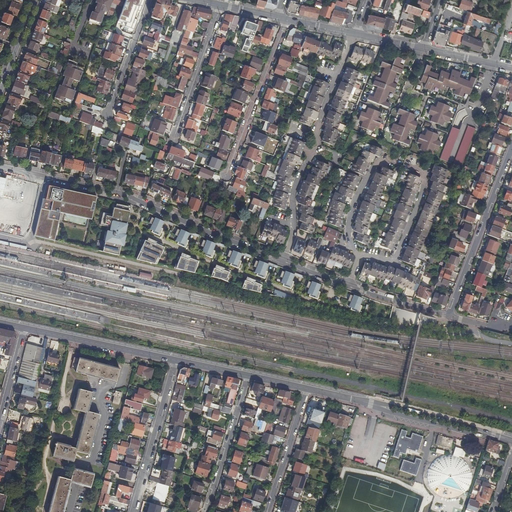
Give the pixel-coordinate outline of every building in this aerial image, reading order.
[(112,2),(112,0),(96,0),(95,3),(97,4),(93,13),(92,12),(89,20),(96,22),(101,23),(104,15),(103,15),(104,12),(108,13),(112,2)] [(108,13),(111,14),(112,15),(114,9),(113,9),(115,5),(113,5),(114,3),(116,4),(116,6),(117,6),(118,5),(121,6),(123,0),(113,0),(113,3),(112,2),(108,13)] [(143,0),(126,0),(117,26),(131,32),(143,0)] [(171,1),(163,0),(156,0),(150,17),(159,20),(162,13),(165,11),(167,12),(169,5),(171,1)] [(276,7),(278,0),(266,0),(264,5),(264,7),(272,8),(276,7)] [(288,12),(295,13),(298,4),(296,3),(297,1),(291,0),(289,0),(287,8),(288,12)] [(295,13),(316,18),(322,0),(316,0),(314,7),(298,4),(295,13)] [(429,0),(421,0),(421,1),(418,0),(417,3),(420,4),(419,7),(426,10),(428,5),(430,6),(431,3),(429,3),(429,0)] [(468,0),(461,0),(459,8),(470,12),(473,2),(468,0)] [(20,5),(12,2),(7,12),(16,16),(20,5)] [(56,13),(58,7),(45,2),(43,7),(39,5),(38,8),(42,10),(43,8),(56,13)] [(319,14),(330,18),(333,10),(335,4),(332,3),(330,7),(323,4),(319,14)] [(419,15),(421,9),(405,3),(403,9),(405,10),(419,15)] [(169,5),(167,12),(167,13),(176,16),(179,8),(169,5)] [(212,11),(194,7),(191,13),(190,17),(193,18),(193,16),(198,18),(202,19),(203,16),(207,17),(206,20),(210,21),(211,19),(210,18),(212,11)] [(345,18),(343,23),(345,24),(350,22),(353,15),(351,13),(352,10),(349,9),(347,13),(348,13),(347,18),(345,18)] [(51,13),(42,10),(39,17),(48,21),(51,13)] [(190,17),(191,13),(187,12),(184,10),(179,24),(176,30),(181,32),(183,25),(184,25),(185,26),(184,29),(186,30),(190,18),(190,17)] [(329,21),(343,24),(343,23),(345,18),(347,18),(348,13),(347,13),(333,10),(330,18),(329,21)] [(427,18),(429,12),(423,10),(421,16),(427,18)] [(485,22),(486,18),(467,11),(463,24),(466,25),(470,26),(476,28),(479,29),(481,30),(482,27),(470,23),(472,18),(478,19),(477,21),(482,22),(482,21),(485,22)] [(403,19),(406,20),(408,14),(404,12),(402,12),(400,18),(403,19)] [(10,26),(13,16),(4,13),(0,22),(10,26)] [(232,22),(234,15),(226,14),(220,31),(225,33),(229,21),(232,22)] [(231,35),(238,16),(234,15),(232,22),(228,34),(231,35)] [(381,32),(382,27),(385,18),(369,15),(365,24),(368,29),(381,32)] [(390,34),(394,35),(397,27),(394,26),(393,29),(392,28),(395,19),(393,18),(393,20),(385,17),(385,18),(382,27),(391,30),(390,34)] [(197,20),(190,18),(186,30),(190,31),(193,32),(197,20)] [(410,33),(414,23),(406,20),(403,19),(400,27),(399,29),(410,33)] [(47,23),(38,20),(34,30),(43,34),(47,23)] [(254,34),(256,28),(254,27),(255,25),(245,21),(239,37),(242,38),(244,30),(254,34)] [(254,55),(256,52),(251,50),(253,44),(252,44),(253,42),(258,44),(259,42),(262,35),(258,34),(257,37),(255,36),(257,31),(260,31),(263,22),(259,21),(256,28),(254,34),(247,53),(254,55)] [(154,40),(156,41),(157,41),(159,33),(162,26),(160,25),(152,22),(151,27),(152,27),(157,29),(156,31),(157,32),(155,37),(154,40)] [(68,31),(74,33),(77,27),(70,24),(68,31)] [(470,26),(466,25),(464,30),(460,42),(470,46),(473,38),(466,36),(470,26)] [(299,51),(305,36),(294,34),(296,29),(292,28),(290,31),(286,40),(300,43),(299,45),(299,44),(298,46),(295,44),(293,48),(299,51)] [(436,44),(445,46),(450,32),(448,31),(447,34),(440,32),(441,29),(437,28),(433,40),(436,44)] [(273,31),(266,29),(263,37),(270,40),(272,36),(272,33),(273,31)] [(449,41),(459,44),(460,42),(464,30),(462,29),(461,31),(458,30),(457,33),(452,32),(449,41)] [(43,34),(34,30),(31,39),(32,39),(31,42),(39,44),(39,42),(40,42),(43,35),(45,36),(45,35),(43,34)] [(181,52),(190,56),(193,48),(186,45),(188,40),(187,40),(188,38),(190,31),(186,30),(181,41),(178,51),(181,52)] [(227,35),(223,33),(221,37),(224,37),(223,40),(221,39),(217,38),(214,47),(219,48),(219,50),(222,51),(224,45),(226,38),(227,35)] [(111,43),(120,47),(124,37),(114,34),(111,43)] [(153,40),(145,37),(143,44),(152,47),(154,42),(155,42),(156,41),(154,40),(153,40)] [(316,53),(320,43),(305,37),(301,47),(304,48),(303,52),(308,54),(309,50),(316,53)] [(470,46),(470,48),(479,51),(482,42),(475,39),(473,38),(470,46)] [(31,42),(30,41),(28,48),(37,52),(39,45),(39,44),(31,42)] [(62,52),(61,53),(67,55),(71,44),(66,42),(64,42),(63,44),(65,45),(63,52),(62,52)] [(328,45),(321,42),(320,43),(316,53),(323,56),(324,54),(327,55),(330,47),(327,46),(328,45)] [(333,48),(330,47),(327,55),(330,57),(331,54),(338,57),(343,46),(336,43),(333,48)] [(109,51),(108,52),(119,56),(122,48),(111,44),(109,51)] [(224,45),(222,51),(233,55),(235,49),(224,45)] [(142,47),(138,56),(146,59),(148,52),(147,52),(148,49),(142,47)] [(361,60),(365,52),(362,51),(362,50),(355,47),(350,58),(357,61),(358,59),(361,60)] [(298,53),(299,51),(293,48),(290,56),(296,58),(298,53)] [(373,64),(376,55),(373,53),(373,52),(366,49),(365,52),(361,60),(361,61),(368,64),(369,62),(373,64)] [(222,51),(219,50),(218,53),(232,58),(233,55),(222,51)] [(213,66),(218,53),(213,51),(208,64),(213,66),(213,67),(214,67),(214,66),(213,66)] [(103,58),(115,62),(116,59),(118,60),(119,56),(106,52),(103,58)] [(23,60),(35,65),(36,61),(33,60),(35,56),(26,53),(23,60)] [(292,58),(282,55),(278,65),(288,68),(292,58)] [(182,65),(191,68),(194,61),(189,59),(190,58),(188,57),(188,58),(184,57),(182,65)] [(263,60),(253,57),(249,66),(259,70),(263,60)] [(400,65),(402,59),(396,57),(392,66),(382,62),(381,66),(385,68),(380,79),(376,77),(373,85),(377,87),(373,97),(369,96),(367,100),(388,108),(389,104),(385,102),(389,91),(394,93),(397,85),(392,83),(396,73),(400,74),(401,74),(404,66),(400,65)] [(133,66),(136,67),(142,70),(143,68),(142,68),(144,61),(136,58),(133,66)] [(68,60),(67,62),(76,66),(75,69),(83,72),(84,69),(77,66),(77,64),(68,60)] [(33,65),(23,61),(20,69),(24,70),(25,69),(29,71),(30,68),(32,69),(33,65)] [(92,62),(90,61),(85,74),(93,76),(94,77),(95,73),(96,71),(90,69),(92,62)] [(76,66),(67,62),(63,74),(61,79),(64,80),(61,86),(59,85),(54,97),(63,101),(64,98),(72,101),(76,91),(70,89),(71,86),(70,86),(72,81),(73,79),(79,81),(83,72),(75,69),(76,66)] [(291,70),(293,71),(299,74),(306,76),(309,69),(294,63),(291,70)] [(112,69),(101,65),(97,75),(112,80),(115,70),(112,69)] [(240,77),(249,80),(252,74),(254,74),(256,70),(245,65),(240,77)] [(291,70),(277,65),(274,73),(280,75),(280,77),(281,78),(284,72),(285,73),(286,71),(290,72),(291,72),(291,70)] [(432,67),(428,65),(421,82),(426,84),(425,88),(433,91),(435,87),(444,90),(445,86),(456,90),(454,94),(462,97),(464,93),(470,95),(476,79),(472,78),(470,82),(460,78),(461,74),(453,71),(452,75),(442,71),(440,76),(430,72),(432,67)] [(132,78),(131,80),(141,84),(144,74),(143,74),(144,70),(142,70),(136,67),(134,71),(137,72),(134,79),(132,78)] [(178,75),(187,78),(190,71),(181,67),(178,75)] [(358,73),(348,69),(345,76),(355,80),(358,73)] [(25,84),(29,74),(19,71),(18,75),(16,80),(25,84)] [(215,76),(206,73),(205,77),(206,78),(204,82),(203,82),(202,86),(210,89),(215,76)] [(301,88),(306,76),(299,74),(298,77),(301,78),(300,81),(298,86),(301,88)] [(183,91),(187,79),(176,75),(175,79),(180,81),(180,83),(178,82),(175,89),(183,91)] [(355,80),(345,76),(342,83),(352,87),(355,80)] [(156,81),(154,85),(165,87),(166,84),(168,80),(157,77),(156,81)] [(285,81),(278,78),(275,84),(274,84),(273,88),(283,92),(287,82),(285,81)] [(498,83),(497,83),(494,89),(504,93),(508,82),(500,78),(498,83)] [(111,83),(100,79),(96,91),(106,94),(111,83)] [(324,91),(327,83),(317,79),(314,86),(324,91)] [(134,93),(135,89),(137,84),(128,80),(125,89),(134,93)] [(241,90),(248,93),(249,90),(250,91),(253,84),(245,80),(243,86),(241,90)] [(24,86),(25,86),(25,85),(15,81),(11,91),(23,95),(24,91),(22,91),(24,86)] [(342,83),(341,82),(338,90),(335,97),(332,104),(329,111),(326,118),(327,119),(330,112),(331,112),(333,105),(336,97),(339,90),(342,83)] [(328,84),(327,83),(324,91),(321,98),(318,105),(315,112),(316,112),(313,120),(314,120),(320,106),(319,105),(323,98),(322,98),(328,84)] [(352,87),(342,83),(339,90),(349,94),(352,87)] [(321,98),(324,91),(314,86),(311,94),(321,98)] [(268,88),(264,99),(271,102),(273,103),(275,98),(274,97),(275,94),(275,93),(275,92),(274,91),(273,93),(272,93),(273,90),(268,88)] [(234,100),(244,104),(248,93),(241,90),(238,89),(234,100)] [(135,94),(124,90),(121,99),(132,103),(135,94)] [(349,94),(339,90),(336,97),(346,101),(347,102),(349,94)] [(200,91),(195,103),(197,103),(204,106),(209,94),(200,91)] [(10,106),(17,108),(21,98),(10,93),(9,96),(9,97),(7,103),(11,104),(10,106)] [(95,99),(78,93),(75,102),(79,104),(81,98),(84,99),(94,102),(95,99)] [(175,107),(177,108),(181,95),(176,93),(174,99),(166,96),(163,103),(165,103),(175,107)] [(321,98),(311,94),(308,101),(318,105),(321,98)] [(28,96),(27,99),(47,107),(48,103),(28,96)] [(343,109),(346,101),(336,97),(333,105),(343,109)] [(264,101),(261,108),(264,109),(273,113),(277,104),(273,103),(271,102),(271,103),(264,101)] [(306,108),(315,112),(318,105),(308,101),(305,108),(306,108)] [(242,106),(231,102),(227,112),(238,117),(242,106)] [(135,107),(133,106),(131,105),(130,106),(123,103),(122,108),(123,108),(123,109),(122,111),(123,111),(128,113),(129,109),(130,108),(133,109),(134,109),(135,107)] [(165,103),(164,105),(167,106),(165,111),(169,113),(167,119),(172,120),(176,110),(175,109),(175,107),(165,103)] [(204,106),(197,103),(192,117),(194,118),(199,120),(204,106)] [(450,107),(438,103),(436,108),(432,106),(429,114),(433,116),(431,121),(442,126),(445,121),(449,122),(452,114),(448,113),(450,107)] [(333,105),(331,112),(340,116),(341,116),(343,109),(333,105)] [(14,109),(6,106),(1,118),(9,121),(14,109)] [(313,120),(316,112),(315,112),(306,108),(303,116),(311,119),(313,120)] [(379,112),(368,108),(366,114),(361,112),(358,120),(362,122),(362,123),(360,127),(372,131),(374,126),(378,127),(381,120),(377,118),(379,112)] [(263,115),(261,120),(263,121),(271,124),(276,114),(273,113),(264,109),(262,115),(263,115)] [(415,115),(399,109),(398,113),(402,115),(398,125),(394,124),(391,132),(395,134),(393,139),(409,145),(410,141),(406,139),(410,129),(415,130),(418,123),(413,121),(415,115)] [(121,119),(125,120),(127,114),(122,112),(118,111),(116,115),(119,116),(119,118),(121,119)] [(330,112),(327,119),(329,120),(337,123),(340,116),(331,112),(330,112)] [(79,121),(82,122),(87,124),(93,126),(101,129),(103,124),(91,120),(92,116),(83,113),(79,121)] [(510,126),(511,120),(511,118),(505,116),(500,114),(498,118),(502,120),(501,123),(510,126)] [(298,122),(309,126),(311,119),(303,116),(301,115),(298,122)] [(159,134),(163,136),(166,128),(165,127),(166,124),(154,119),(150,131),(153,132),(159,134)] [(188,119),(185,129),(195,132),(197,127),(194,126),(196,122),(193,121),(188,119)] [(222,130),(232,134),(236,123),(227,119),(223,127),(222,130)] [(9,124),(0,121),(0,120),(0,130),(5,133),(9,124)] [(329,120),(326,127),(327,127),(336,131),(339,124),(337,123),(329,120)] [(271,124),(263,121),(261,125),(263,126),(262,130),(273,134),(276,126),(271,124)] [(135,125),(133,124),(128,123),(124,134),(122,133),(121,135),(123,136),(128,138),(130,139),(135,125)] [(476,129),(462,124),(460,130),(453,127),(441,159),(462,167),(476,129)] [(506,136),(509,128),(499,124),(498,126),(500,127),(499,129),(497,133),(506,136)] [(337,131),(336,131),(327,127),(324,134),(325,134),(326,135),(334,139),(337,131)] [(192,141),(195,133),(187,130),(184,138),(192,141)] [(438,135),(427,131),(425,136),(421,134),(418,143),(422,144),(420,150),(431,154),(433,148),(438,150),(441,142),(436,141),(438,135)] [(159,134),(153,132),(150,143),(155,145),(159,134)] [(14,141),(15,138),(9,136),(9,135),(3,133),(2,137),(14,141)] [(501,147),(504,137),(495,134),(491,143),(493,144),(501,147)] [(213,146),(226,151),(230,139),(228,139),(229,137),(226,136),(222,135),(219,144),(214,143),(213,146)] [(336,139),(334,139),(326,135),(323,142),(333,146),(336,139)] [(118,145),(127,148),(130,140),(121,136),(120,139),(119,144),(118,145)] [(100,145),(107,148),(109,141),(101,138),(100,145)] [(279,142),(270,138),(266,148),(273,151),(271,155),(273,156),(279,142)] [(300,150),(303,143),(293,139),(290,146),(300,150)] [(130,140),(127,148),(136,151),(136,150),(142,153),(145,145),(139,143),(138,142),(135,141),(132,140),(130,140)] [(499,155),(502,147),(501,147),(493,144),(491,149),(490,152),(499,155)] [(14,155),(15,156),(25,158),(27,149),(23,148),(23,146),(19,145),(19,147),(16,147),(16,146),(13,145),(11,155),(14,156),(14,155)] [(297,157),(300,150),(290,146),(288,153),(297,157)] [(374,156),(378,157),(381,150),(371,146),(368,153),(373,155),(374,156)] [(184,151),(171,147),(168,153),(181,158),(182,156),(183,157),(184,154),(183,154),(184,151)] [(256,149),(249,147),(245,157),(253,160),(259,163),(261,158),(256,156),(259,150),(258,150),(256,149)] [(219,156),(218,157),(224,160),(227,152),(219,149),(217,155),(219,156)] [(35,161),(38,162),(40,153),(30,151),(28,160),(31,160),(35,161)] [(51,154),(49,164),(57,166),(59,161),(60,161),(61,156),(54,154),(54,152),(52,151),(51,154)] [(373,155),(368,153),(363,151),(360,158),(369,161),(370,162),(373,155)] [(38,162),(36,168),(40,169),(41,165),(41,163),(49,164),(51,154),(42,152),(39,162),(38,162)] [(181,158),(168,153),(167,153),(166,152),(164,157),(183,164),(192,167),(194,163),(188,160),(181,158)] [(218,170),(221,161),(209,156),(198,152),(197,155),(203,157),(204,156),(211,159),(208,166),(218,170)] [(298,157),(297,157),(288,153),(285,161),(293,164),(295,165),(298,157)] [(194,163),(196,156),(191,154),(188,160),(194,163)] [(485,163),(494,167),(498,158),(490,155),(487,162),(486,162),(485,163)] [(62,158),(60,167),(71,169),(73,159),(74,157),(70,156),(70,158),(69,158),(68,159),(62,158)] [(245,157),(242,156),(241,159),(243,160),(241,163),(240,167),(251,172),(253,165),(252,164),(253,160),(245,157)] [(369,161),(360,158),(359,157),(356,164),(364,168),(365,168),(366,169),(369,161)] [(73,159),(71,169),(82,172),(84,164),(84,162),(73,159)] [(293,164),(285,161),(283,160),(280,167),(290,171),(293,164)] [(84,164),(82,172),(84,172),(91,174),(93,164),(89,163),(90,162),(87,161),(86,164),(84,164)] [(154,164),(153,168),(163,171),(165,165),(163,164),(163,163),(161,162),(160,163),(155,161),(154,164)] [(328,166),(318,162),(315,169),(324,172),(325,173),(328,166)] [(482,173),(491,176),(494,167),(485,163),(485,164),(486,165),(485,167),(480,165),(478,171),(482,173)] [(364,168),(356,164),(354,164),(351,171),(361,175),(364,168)] [(237,175),(236,178),(241,180),(242,178),(242,177),(245,170),(237,166),(234,174),(237,175)] [(436,166),(433,173),(434,173),(443,177),(446,170),(436,166)] [(287,178),(290,171),(280,167),(280,168),(278,172),(277,174),(279,175),(287,178)] [(94,168),(91,180),(95,181),(96,176),(105,178),(107,170),(98,168),(97,168),(94,168)] [(176,168),(172,178),(177,180),(180,172),(181,170),(176,168)] [(324,172),(315,169),(314,168),(311,175),(320,179),(321,179),(324,172)] [(393,172),(383,168),(381,175),(387,178),(390,179),(393,172)] [(107,170),(105,178),(115,180),(117,172),(114,171),(108,170),(107,170)] [(203,178),(209,180),(211,181),(213,174),(206,171),(203,178)] [(135,176),(133,185),(143,187),(142,189),(145,190),(150,178),(145,177),(144,178),(142,178),(143,174),(136,172),(135,176)] [(359,177),(349,173),(346,180),(354,184),(355,184),(356,185),(359,177)] [(374,181),(377,174),(376,173),(373,180),(372,180),(366,194),(367,195),(368,195),(371,188),(374,181)] [(434,173),(431,181),(432,181),(434,182),(441,185),(444,178),(443,177),(434,173)] [(478,182),(487,186),(490,179),(491,176),(482,173),(478,182)] [(124,183),(133,185),(135,176),(126,174),(124,183)] [(387,178),(381,175),(379,174),(377,174),(374,181),(384,185),(387,178)] [(416,185),(419,178),(409,174),(406,181),(408,182),(416,185)] [(289,179),(287,178),(279,175),(276,183),(278,183),(286,187),(289,179)] [(316,186),(320,179),(311,175),(310,175),(306,182),(315,185),(316,186)] [(234,184),(232,187),(229,186),(228,188),(237,191),(238,189),(242,191),(245,182),(241,180),(236,178),(234,182),(233,181),(232,183),(234,184)] [(354,184),(346,180),(344,180),(341,187),(351,191),(354,184)] [(312,193),(315,185),(306,182),(305,181),(302,189),(312,193)] [(381,192),(384,185),(374,181),(371,188),(381,192)] [(418,186),(416,185),(408,182),(405,189),(415,193),(418,186)] [(434,182),(431,189),(432,190),(441,193),(444,186),(441,185),(434,182)] [(484,194),(487,186),(478,182),(477,182),(474,190),(484,194)] [(150,190),(159,194),(162,188),(163,185),(159,183),(158,186),(152,184),(150,190)] [(288,187),(286,187),(278,183),(275,190),(276,191),(285,194),(288,187)] [(90,219),(96,194),(69,188),(69,190),(65,189),(65,187),(64,187),(64,189),(60,188),(60,186),(49,184),(46,197),(42,196),(33,236),(53,240),(59,212),(90,219)] [(351,191),(341,187),(338,194),(344,197),(346,197),(348,198),(351,191)] [(162,188),(159,194),(168,198),(171,192),(167,191),(162,188)] [(378,199),(381,192),(371,188),(368,195),(377,199),(378,199)] [(312,193),(302,189),(299,196),(300,196),(301,197),(309,200),(312,193)] [(415,193),(405,189),(402,196),(412,200),(415,193)] [(442,194),(441,193),(432,190),(429,197),(439,201),(442,194)] [(477,198),(482,200),(484,194),(474,190),(472,196),(477,198)] [(178,201),(186,205),(189,199),(185,197),(186,195),(176,191),(172,200),(178,202),(178,201)] [(286,195),(285,194),(276,191),(273,198),(276,199),(283,202),(286,195)] [(511,205),(511,193),(506,191),(503,199),(508,201),(507,204),(511,205)] [(344,197),(338,194),(334,193),(331,199),(333,200),(341,204),(344,197)] [(367,195),(366,194),(363,201),(362,201),(359,208),(360,208),(357,216),(358,216),(361,209),(364,202),(367,195)] [(475,203),(477,198),(472,196),(465,194),(460,206),(470,209),(473,202),(475,203)] [(368,195),(367,195),(364,202),(374,206),(377,199),(368,195)] [(412,200),(402,196),(399,203),(409,207),(412,200)] [(197,210),(201,200),(191,197),(187,206),(188,207),(188,208),(192,210),(192,208),(197,210)] [(311,201),(309,200),(301,197),(298,204),(302,205),(303,206),(308,208),(311,201)] [(436,208),(439,201),(429,197),(426,204),(436,208)] [(259,217),(263,219),(269,204),(256,199),(253,198),(248,209),(252,211),(255,205),(262,208),(259,217)] [(285,203),(283,202),(276,199),(273,206),(283,210),(286,203),(285,203)] [(341,204),(333,200),(330,207),(332,208),(340,211),(343,204),(341,204)] [(105,239),(103,248),(120,252),(122,242),(124,243),(126,232),(125,232),(130,203),(129,203),(116,201),(116,205),(114,205),(112,212),(103,210),(101,222),(109,224),(109,228),(107,227),(104,239),(105,239)] [(203,214),(211,217),(214,209),(207,206),(208,203),(203,201),(201,207),(205,209),(203,214)] [(374,206),(364,202),(361,209),(371,213),(374,206)] [(409,207),(399,203),(396,210),(406,214),(409,207)] [(433,215),(436,208),(426,204),(423,211),(433,215)] [(511,205),(507,204),(506,207),(501,205),(498,213),(503,215),(504,213),(509,215),(511,210),(511,205)] [(313,210),(308,208),(303,206),(300,213),(301,214),(303,214),(310,217),(313,210)] [(223,214),(225,211),(216,208),(212,218),(216,220),(221,222),(223,216),(223,214)] [(340,211),(332,208),(329,215),(331,216),(339,219),(342,212),(341,212),(340,211)] [(361,209),(358,216),(368,220),(371,213),(361,209)] [(406,214),(396,210),(393,217),(394,218),(403,221),(406,214)] [(434,215),(433,215),(423,211),(421,218),(431,223),(434,215)] [(472,224),(474,218),(475,215),(468,212),(466,216),(464,215),(462,220),(466,222),(472,224)] [(313,219),(310,217),(303,214),(300,222),(302,222),(303,223),(310,226),(313,219)] [(152,215),(150,221),(153,222),(150,227),(153,228),(152,230),(160,233),(163,226),(161,226),(164,219),(156,215),(156,217),(152,215)] [(227,217),(225,223),(226,224),(226,225),(232,227),(235,220),(232,218),(232,217),(230,216),(229,218),(227,217)] [(339,219),(331,216),(328,223),(338,227),(341,220),(339,219)] [(358,216),(355,224),(357,224),(365,228),(368,220),(358,216)] [(501,229),(505,219),(496,216),(494,220),(493,220),(491,225),(492,226),(501,229)] [(403,221),(394,218),(391,225),(401,229),(404,222),(403,221)] [(428,230),(431,223),(421,218),(418,226),(428,230)] [(237,230),(235,233),(238,234),(241,228),(239,228),(241,222),(235,220),(232,227),(232,228),(237,230)] [(313,227),(310,226),(303,223),(300,230),(310,234),(313,227)] [(357,224),(354,232),(357,233),(359,233),(364,236),(367,229),(365,228),(357,224)] [(461,242),(464,243),(468,232),(469,233),(472,226),(465,224),(464,227),(462,230),(461,230),(460,233),(454,231),(452,238),(457,240),(461,242)] [(269,235),(272,228),(265,225),(261,235),(268,238),(269,235)] [(401,229),(391,225),(388,232),(398,236),(401,229)] [(177,226),(175,232),(178,233),(176,238),(178,239),(177,241),(185,244),(188,238),(186,237),(189,230),(181,227),(181,228),(177,226)] [(273,227),(272,228),(269,235),(276,239),(280,231),(280,230),(281,229),(273,226),(273,227)] [(425,237),(428,230),(418,226),(415,233),(424,237),(425,237)] [(487,235),(488,235),(499,239),(500,237),(498,236),(501,229),(492,226),(490,230),(489,229),(487,235)] [(339,232),(328,228),(324,237),(335,242),(336,239),(339,233),(339,232)] [(280,231),(276,239),(276,241),(282,244),(287,234),(280,231)] [(398,236),(388,232),(387,232),(385,239),(393,243),(394,243),(395,243),(398,236)] [(359,233),(356,240),(366,245),(369,238),(364,236),(359,233)] [(422,244),(424,237),(415,233),(414,233),(411,240),(422,244)] [(155,261),(158,255),(160,256),(165,245),(146,236),(143,241),(145,242),(142,248),(144,249),(140,257),(155,261)] [(307,246),(310,240),(311,238),(308,236),(305,242),(298,240),(293,251),(301,254),(303,247),(304,245),(307,246)] [(202,237),(200,243),(203,244),(201,249),(204,250),(203,252),(212,255),(215,248),(213,248),(216,241),(206,238),(206,239),(202,237)] [(316,246),(319,247),(322,239),(319,238),(317,243),(310,240),(307,246),(307,248),(305,252),(312,255),(315,247),(316,246)] [(393,243),(385,239),(383,238),(380,246),(390,250),(393,243)] [(448,248),(453,250),(454,249),(462,252),(464,247),(460,245),(460,244),(456,242),(457,240),(452,238),(448,248)] [(419,251),(422,244),(411,240),(408,247),(418,251),(419,251)] [(486,250),(494,253),(498,244),(489,240),(487,240),(487,241),(485,246),(487,247),(486,250)] [(415,258),(418,251),(408,247),(405,254),(406,254),(415,258)] [(229,248),(227,253),(230,254),(228,259),(230,260),(230,262),(239,266),(241,259),(239,258),(242,251),(233,248),(233,249),(229,248)] [(452,272),(453,272),(455,267),(457,267),(460,259),(457,258),(459,252),(453,250),(448,248),(447,252),(451,254),(448,263),(446,263),(444,268),(452,272)] [(330,254),(328,259),(335,262),(335,261),(339,252),(332,249),(331,252),(330,254)] [(317,261),(326,264),(328,259),(330,254),(322,251),(317,261)] [(339,252),(335,261),(342,264),(346,255),(347,254),(339,251),(339,252)] [(482,260),(491,264),(494,257),(493,256),(485,253),(482,260)] [(416,258),(415,258),(406,254),(403,261),(413,265),(416,258)] [(181,259),(178,266),(192,270),(197,259),(192,257),(191,259),(181,255),(179,259),(181,259)] [(346,255),(342,264),(342,265),(349,268),(353,258),(346,255)] [(255,258),(253,263),(256,264),(254,269),(256,270),(255,272),(264,276),(267,269),(265,268),(267,261),(258,258),(257,259),(255,258)] [(485,275),(491,278),(492,274),(488,272),(491,264),(482,260),(477,272),(477,273),(485,275)] [(369,274),(372,266),(365,263),(360,274),(368,277),(369,274)] [(213,264),(209,274),(227,278),(228,275),(226,274),(228,269),(213,264)] [(380,267),(373,264),(372,265),(372,266),(369,274),(376,277),(380,267)] [(387,270),(380,267),(376,277),(383,280),(384,278),(387,270)] [(281,268),(279,274),(282,275),(280,280),(283,281),(282,282),(290,286),(293,279),(291,278),(294,272),(284,268),(284,269),(281,268)] [(388,268),(388,269),(387,270),(384,278),(391,281),(395,271),(388,268)] [(440,278),(448,281),(450,275),(451,276),(452,272),(444,268),(442,268),(440,274),(441,275),(440,278)] [(395,271),(391,281),(398,284),(402,273),(395,271)] [(398,284),(405,286),(409,276),(402,273),(398,284)] [(416,281),(420,283),(420,282),(423,274),(419,273),(417,279),(409,276),(405,286),(405,287),(412,290),(415,283),(416,281)] [(426,275),(425,277),(437,281),(438,277),(427,273),(426,275)] [(477,273),(473,284),(476,286),(480,287),(485,275),(477,273)] [(244,277),(241,285),(258,291),(260,287),(258,287),(259,283),(244,277)] [(448,286),(449,282),(448,281),(440,278),(438,277),(437,281),(435,285),(437,286),(443,288),(445,285),(448,286)] [(308,279),(306,284),(309,285),(307,290),(309,291),(308,293),(318,297),(321,290),(319,289),(321,282),(312,279),(311,280),(308,279)] [(432,299),(435,293),(435,292),(433,292),(434,289),(432,288),(431,291),(420,286),(416,296),(426,300),(427,297),(432,299)] [(484,297),(487,290),(480,287),(476,286),(475,290),(482,293),(481,296),(484,297)] [(274,290),(272,294),(288,300),(289,295),(274,290)] [(432,299),(431,301),(444,306),(447,298),(435,293),(432,299)] [(350,309),(349,313),(359,315),(363,305),(361,304),(363,299),(354,295),(353,296),(350,295),(347,302),(350,303),(348,308),(350,309)] [(461,309),(468,311),(470,303),(472,297),(466,295),(461,309)] [(470,303),(468,311),(475,314),(478,307),(479,308),(479,306),(478,306),(470,303)] [(481,307),(478,314),(488,316),(491,307),(487,306),(486,308),(481,306),(481,307)] [(4,355),(10,356),(16,335),(14,332),(0,328),(0,341),(4,343),(4,341),(6,341),(6,343),(7,344),(4,355)] [(37,346),(27,344),(23,359),(30,361),(33,362),(34,359),(37,346)] [(37,346),(34,359),(39,360),(40,357),(43,358),(45,349),(37,346)] [(49,352),(46,361),(58,364),(60,355),(49,352)] [(119,369),(76,358),(75,363),(77,364),(75,371),(115,381),(119,369)] [(30,361),(23,359),(18,377),(26,378),(30,361)] [(36,379),(41,364),(38,363),(33,362),(30,361),(26,378),(35,381),(35,379),(36,379)] [(153,369),(139,365),(137,373),(146,376),(146,377),(150,378),(153,369)] [(188,377),(190,369),(183,367),(180,370),(178,376),(183,378),(184,377),(185,377),(185,376),(188,377)] [(199,375),(195,374),(193,379),(189,378),(188,383),(196,385),(199,375)] [(32,398),(37,381),(36,381),(35,381),(26,378),(18,377),(16,385),(21,387),(20,390),(24,391),(22,395),(32,398)] [(230,388),(233,378),(227,377),(224,386),(230,388)] [(51,381),(40,378),(38,387),(49,390),(51,381)] [(221,386),(222,381),(212,378),(209,386),(209,389),(211,389),(212,387),(214,388),(215,384),(221,386)] [(234,393),(238,379),(233,378),(230,388),(229,390),(226,402),(231,404),(234,393)] [(259,393),(262,394),(264,386),(254,383),(251,390),(255,391),(254,395),(258,396),(259,393)] [(176,401),(181,402),(184,390),(185,388),(185,386),(176,384),(175,387),(178,388),(180,389),(177,397),(176,401)] [(148,399),(150,391),(139,387),(137,394),(134,394),(133,399),(142,402),(143,397),(148,399)] [(91,392),(79,389),(74,409),(86,412),(76,448),(56,443),(55,443),(54,444),(56,445),(53,455),(73,460),(75,451),(87,454),(98,414),(86,411),(91,392)] [(289,396),(290,393),(279,390),(277,395),(288,398),(287,403),(291,405),(294,397),(289,396)] [(122,392),(115,391),(112,403),(118,405),(122,392)] [(210,403),(212,395),(207,393),(207,394),(205,399),(205,402),(203,406),(207,407),(209,408),(217,410),(218,406),(210,403)] [(35,405),(36,399),(32,398),(22,395),(21,394),(18,407),(23,409),(25,403),(35,405)] [(257,407),(256,411),(255,415),(254,418),(255,419),(258,419),(261,409),(270,412),(273,401),(261,397),(258,407),(257,407)] [(246,398),(245,402),(258,406),(259,402),(246,398)] [(132,409),(138,411),(141,403),(125,399),(124,402),(128,403),(127,405),(132,407),(132,409)] [(223,412),(229,414),(232,404),(231,404),(226,402),(224,407),(223,412)] [(120,418),(127,420),(132,422),(135,423),(137,418),(126,415),(128,408),(123,406),(120,418)] [(278,420),(287,423),(292,409),(283,407),(278,420)] [(174,408),(174,410),(183,413),(182,416),(183,416),(184,411),(174,408)] [(218,414),(219,411),(217,410),(209,408),(207,416),(217,419),(218,415),(218,414)] [(246,408),(243,415),(251,417),(252,414),(255,415),(256,411),(246,408)] [(318,429),(324,412),(311,408),(306,425),(308,426),(318,429)] [(174,410),(170,424),(174,425),(175,425),(183,427),(184,424),(181,423),(178,422),(179,419),(178,419),(179,415),(182,416),(183,413),(174,410)] [(335,424),(338,415),(329,412),(327,421),(335,424)] [(350,426),(353,419),(347,417),(339,414),(338,415),(335,424),(335,425),(346,428),(347,424),(350,426)] [(24,430),(30,431),(33,419),(27,418),(24,429),(24,430)] [(116,432),(120,433),(122,424),(125,426),(127,420),(120,418),(116,432)] [(267,422),(258,419),(255,419),(254,425),(265,428),(267,422)] [(245,420),(241,430),(249,432),(252,422),(245,420)] [(141,436),(144,425),(135,423),(132,422),(131,424),(134,425),(133,428),(133,431),(132,433),(141,436)] [(172,432),(169,440),(178,442),(183,427),(175,425),(174,429),(172,429),(172,432)] [(282,437),(285,428),(276,425),(273,434),(282,437)] [(319,430),(318,429),(308,426),(304,438),(314,441),(315,442),(319,430)] [(17,428),(10,427),(8,439),(13,441),(16,441),(18,428),(17,428)] [(401,453),(406,437),(405,436),(407,431),(401,429),(392,456),(397,458),(399,452),(401,453)] [(219,440),(222,433),(220,432),(214,430),(212,438),(208,437),(206,442),(215,445),(217,440),(219,440)] [(240,432),(239,438),(247,440),(248,435),(248,434),(240,432)] [(262,436),(260,441),(272,444),(274,435),(263,432),(262,436)] [(410,438),(406,437),(401,453),(405,454),(406,449),(417,452),(422,436),(412,433),(410,438)] [(442,446),(445,437),(438,435),(435,445),(442,446)] [(453,439),(445,437),(442,446),(445,447),(446,445),(449,445),(448,448),(450,448),(453,439)] [(247,440),(239,438),(237,443),(245,446),(247,440)] [(314,441),(304,438),(303,443),(302,442),(300,446),(302,447),(301,450),(304,451),(310,453),(311,449),(314,441)] [(127,448),(129,448),(129,447),(138,450),(140,442),(138,441),(138,440),(134,439),(133,439),(131,439),(130,444),(122,442),(121,446),(125,447),(127,448)] [(178,454),(181,443),(178,442),(169,440),(165,439),(162,449),(178,454)] [(495,453),(498,443),(488,440),(488,441),(485,450),(495,453)] [(5,455),(11,456),(14,457),(16,447),(10,445),(10,446),(7,445),(5,455)] [(201,460),(208,463),(210,458),(213,459),(216,448),(207,446),(204,456),(202,455),(201,460)] [(269,455),(268,459),(266,463),(273,466),(274,462),(279,448),(274,447),(272,452),(271,451),(270,451),(269,455)] [(135,456),(137,451),(129,448),(129,450),(128,453),(127,453),(125,461),(134,464),(136,456),(135,456)] [(301,450),(296,449),(293,457),(302,460),(304,451),(301,450)] [(235,450),(231,461),(239,463),(243,453),(235,450)] [(163,469),(172,471),(174,465),(173,465),(175,457),(163,454),(161,460),(163,460),(162,464),(161,468),(163,469)] [(439,457),(437,458),(435,459),(433,461),(432,463),(430,465),(429,467),(428,470),(427,472),(427,474),(427,477),(427,479),(428,482),(429,486),(431,489),(432,491),(435,493),(437,495),(440,496),(444,498),(445,498),(447,498),(450,498),(453,498),(456,497),(459,496),(462,494),(465,492),(467,489),(469,486),(470,483),(471,478),(471,475),(471,474),(471,471),(470,470),(470,468),(468,465),(467,463),(465,461),(464,460),(462,458),(460,457),(458,456),(456,455),(454,455),(451,454),(448,454),(446,454),(443,455),(441,456),(439,457)] [(268,459),(256,455),(255,459),(266,463),(268,459)] [(0,470),(4,471),(10,473),(11,469),(13,469),(14,465),(19,467),(20,463),(13,461),(14,460),(3,457),(2,462),(1,462),(0,466),(0,468),(0,470)] [(419,464),(414,463),(403,459),(399,470),(415,475),(419,464)] [(209,465),(199,461),(195,473),(206,476),(209,465)] [(306,465),(296,461),(293,470),(304,474),(307,465),(306,465)] [(231,463),(229,469),(237,471),(239,466),(231,463)] [(265,479),(269,468),(256,463),(252,475),(265,479)] [(129,479),(132,469),(122,466),(118,476),(129,479)] [(484,469),(482,475),(490,478),(493,468),(485,466),(484,469)] [(79,470),(73,469),(70,480),(58,476),(48,511),(61,511),(70,481),(76,483),(90,487),(93,474),(79,470)] [(170,484),(173,472),(172,471),(163,469),(160,479),(150,477),(149,480),(158,483),(159,481),(170,484)] [(237,471),(229,469),(227,475),(235,477),(237,471)] [(302,477),(295,474),(291,486),(293,487),(300,489),(301,489),(303,485),(304,481),(305,478),(302,477)] [(101,492),(108,494),(112,482),(107,481),(103,480),(100,492),(101,492)] [(223,489),(231,492),(233,484),(234,484),(235,483),(226,480),(223,489)] [(194,481),(191,489),(200,492),(201,489),(202,489),(203,484),(194,481)] [(119,497),(121,491),(128,493),(129,487),(118,484),(115,496),(118,497),(119,497)] [(479,491),(490,494),(492,489),(487,487),(487,486),(485,485),(485,487),(484,486),(484,488),(480,486),(479,491)] [(253,498),(261,501),(266,489),(258,486),(257,489),(256,489),(255,493),(254,492),(253,494),(254,495),(253,498)] [(286,493),(285,497),(296,501),(300,489),(293,487),(292,490),(288,489),(286,493)] [(482,503),(484,503),(486,499),(488,500),(490,494),(479,491),(478,492),(472,490),(469,498),(475,500),(479,502),(482,503)] [(98,504),(102,505),(102,503),(107,504),(110,495),(108,494),(101,492),(98,504)] [(200,497),(190,494),(185,509),(190,511),(191,509),(196,511),(200,497)] [(231,498),(221,495),(218,505),(226,508),(228,502),(230,502),(231,498)] [(259,507),(261,503),(250,499),(242,497),(242,498),(241,500),(241,502),(239,507),(241,507),(241,508),(249,511),(251,504),(259,507)] [(284,510),(289,511),(298,511),(300,507),(296,506),(297,505),(300,506),(301,503),(296,501),(285,497),(284,497),(280,509),(284,510)] [(470,511),(471,511),(475,511),(478,505),(479,503),(474,501),(475,500),(469,498),(464,511),(470,511)] [(148,511),(159,511),(161,506),(151,503),(148,511)]
